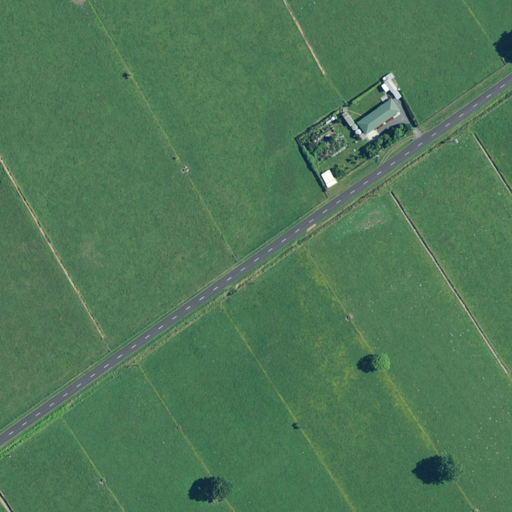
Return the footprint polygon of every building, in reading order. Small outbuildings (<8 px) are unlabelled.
[(396,89),(387,76),(382,79),(391,92),(396,89)] [(401,97),(397,91),(393,93),(397,100),(401,97)] [(379,105),(380,107),(357,123),(365,135),(399,111),(391,99),(387,94),(380,99),(383,102),(379,105)] [(354,123),(348,115),(344,118),(350,126),(354,123)] [(363,135),(359,129),(354,132),(358,138),(363,135)]
